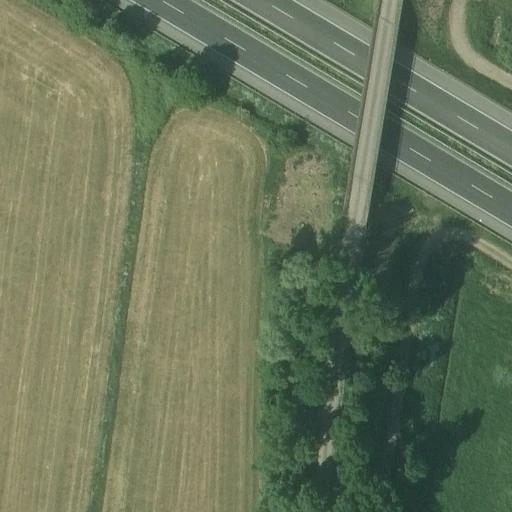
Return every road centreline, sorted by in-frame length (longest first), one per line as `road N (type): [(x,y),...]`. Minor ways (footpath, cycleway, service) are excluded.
road 1 (unclassified): [(323,511),(360,180),(390,0)]
road 2 (motorway): [(162,0),(511,209)]
road 3 (track): [(387,511),(422,272),(433,245),(444,236),(473,236),(511,259)]
road 4 (motorway): [(511,140),(274,0)]
